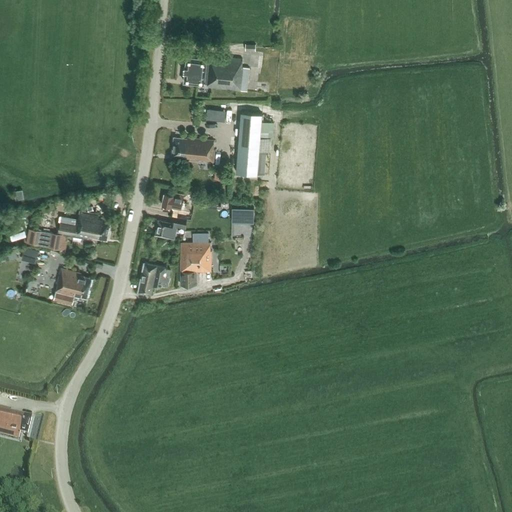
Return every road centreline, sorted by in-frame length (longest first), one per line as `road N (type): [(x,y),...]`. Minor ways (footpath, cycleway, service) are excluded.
road 1 (unclassified): [(73,511),(61,462),(65,409),(117,294),(146,155),(164,0)]
road 2 (track): [(273,178),(278,115),(270,109),(236,106),(232,158)]
